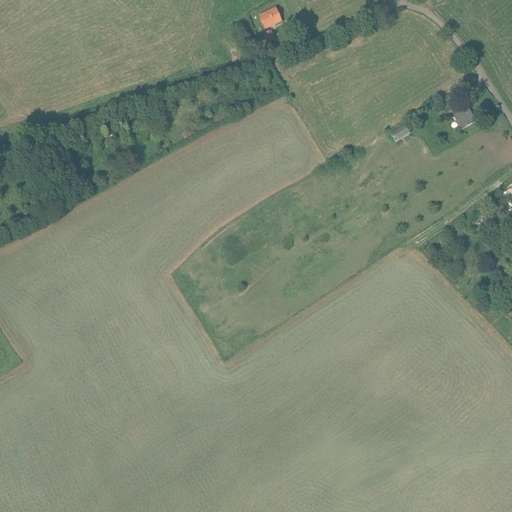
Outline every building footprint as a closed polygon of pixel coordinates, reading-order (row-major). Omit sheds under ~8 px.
[(275,9),(259,17),(265,30),(281,22),(275,9)] [(269,44),(275,41),(270,31),(269,32),(268,30),(265,32),(266,33),(264,34),(269,44)] [(442,119),(447,117),(456,112),(453,107),(440,113),(442,119)] [(454,116),(462,130),(475,122),(467,109),(454,116)] [(404,126),(389,136),(395,144),(409,135),(404,126)] [(492,201),(497,210),(505,205),(500,196),(492,201)]
